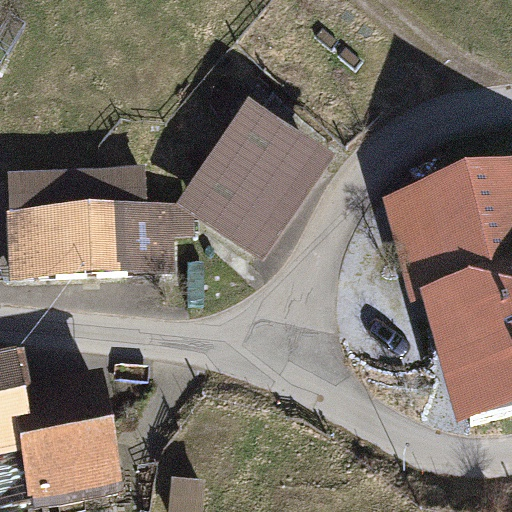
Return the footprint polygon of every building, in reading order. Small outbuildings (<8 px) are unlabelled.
[(280,121),(205,217),(260,260),(335,164),(280,121)] [(151,181),(4,185),(7,294),(187,289),(186,218),(152,219),(151,181)] [(511,184),(383,216),(407,313),(428,308),(462,447),(511,434),(511,184)] [(0,476),(25,473),(31,511),(58,511),(129,501),(111,391),(35,404),(29,369),(0,373),(0,476)] [(200,511),(204,497),(175,491),(170,511),(200,511)]
